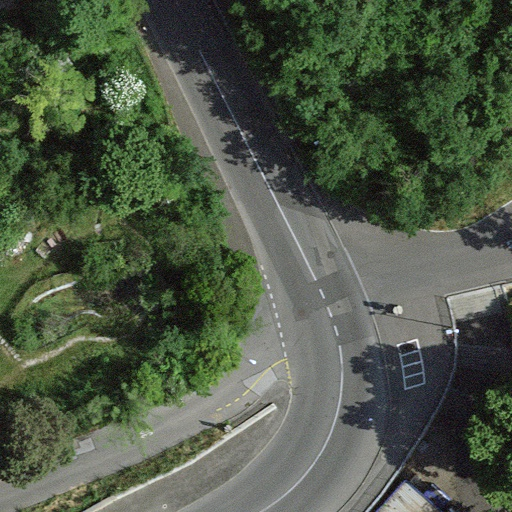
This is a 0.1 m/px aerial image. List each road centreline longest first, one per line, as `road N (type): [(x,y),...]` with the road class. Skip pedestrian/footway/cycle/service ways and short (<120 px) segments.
road 1 (residential): [(332,320),(292,364),(171,428),(0,494)]
road 2 (residential): [(174,0),(332,320)]
road 3 (residential): [(332,320),(341,374),(331,432),(303,479),(260,511)]
